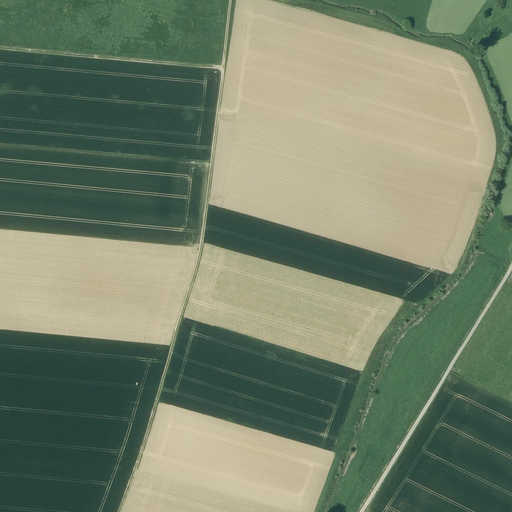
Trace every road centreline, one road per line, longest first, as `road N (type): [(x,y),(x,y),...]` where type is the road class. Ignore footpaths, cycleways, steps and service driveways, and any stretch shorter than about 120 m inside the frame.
road 1 (track): [(222,66),(202,248),(118,511)]
road 2 (track): [(511,265),(361,511)]
road 3 (track): [(222,66),(0,46)]
